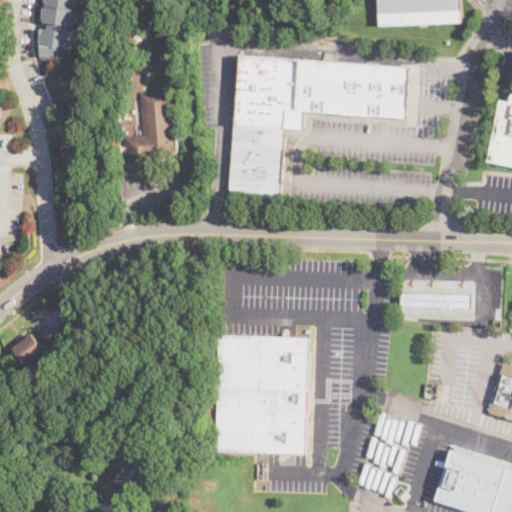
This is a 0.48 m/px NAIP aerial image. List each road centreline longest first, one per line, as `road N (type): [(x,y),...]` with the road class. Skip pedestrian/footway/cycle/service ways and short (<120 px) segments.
road 1 (tertiary): [(0,306),(95,248),(171,232),(511,245)]
road 2 (residential): [(52,268),(42,151),(12,56),(15,0)]
road 3 (residential): [(42,151),(0,158),(3,230),(4,158)]
